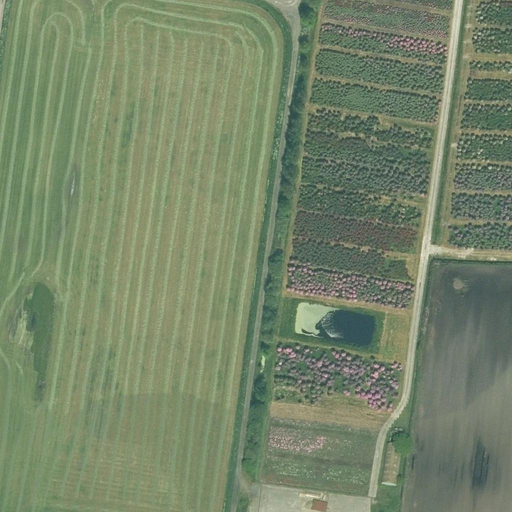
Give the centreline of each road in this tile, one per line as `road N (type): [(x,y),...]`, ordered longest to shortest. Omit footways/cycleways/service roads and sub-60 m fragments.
road 1 (track): [(249,511),(252,490),(370,505),(380,440),(406,390),(457,0)]
road 2 (unclassified): [(273,0),(289,9),(296,34),(232,511)]
